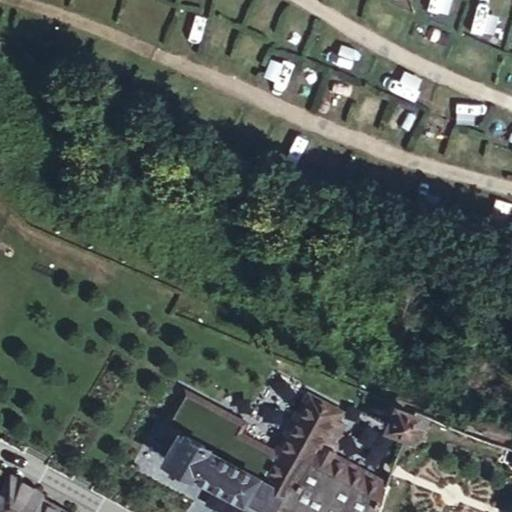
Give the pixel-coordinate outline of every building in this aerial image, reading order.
[(397,236),(380,230),(373,252),(391,256),(397,236)] [(377,511),(387,487),(390,481),(333,451),(343,431),(339,429),(330,424),(336,414),(340,405),(305,387),(273,449),(235,430),(240,419),(181,388),(166,417),(163,415),(153,435),(167,442),(161,454),(272,511),(377,511)] [(409,432),(418,409),(398,401),(388,423),(409,432)] [(345,418),(336,414),(330,424),(339,429),(345,418)] [(39,493),(9,477),(0,493),(0,511),(58,511),(35,500),(39,493)]
